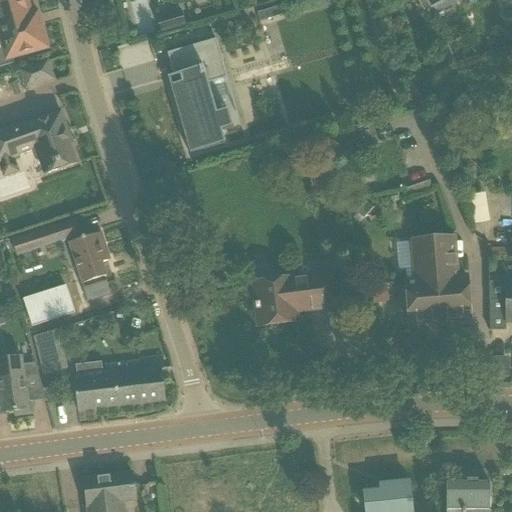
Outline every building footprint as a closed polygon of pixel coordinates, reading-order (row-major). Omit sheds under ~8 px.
[(0,0),(0,67),(13,64),(12,59),(47,49),(37,13),(29,15),(25,0),(0,0)] [(259,23),(284,16),(281,7),(257,14),(259,23)] [(181,12),(157,18),(162,36),(186,30),(181,12)] [(170,87),(186,142),(190,155),(195,153),(225,145),(221,132),(233,129),(228,112),(216,115),(207,84),(227,79),(215,40),(167,54),(168,58),(173,56),(181,84),(170,87)] [(34,85),(29,69),(18,72),(24,89),(34,85)] [(472,129),(494,107),(472,85),(452,105),(450,107),(472,129)] [(34,161),(40,159),(46,175),(75,165),(68,146),(71,145),(60,113),(23,126),(23,125),(0,132),(0,164),(15,159),(32,153),(34,161)] [(335,184),(329,163),(327,158),(314,162),(315,167),(322,188),(335,184)] [(364,219),(373,209),(366,203),(357,213),(364,219)] [(60,242),(56,228),(12,242),(17,256),(35,250),(32,241),(45,236),(49,246),(60,242)] [(108,256),(101,234),(69,245),(82,285),(88,302),(110,295),(106,283),(104,278),(106,278),(101,264),(107,262),(105,257),(108,256)] [(405,283),(409,325),(434,323),(435,319),(443,319),(445,321),(470,319),(467,278),(457,279),(454,239),(412,243),(416,282),(405,283)] [(306,312),(340,307),(337,275),(292,280),(292,279),(252,284),(258,327),(297,322),(295,309),(305,308),(306,312)] [(511,283),(488,283),(489,331),(506,331),(506,325),(511,325),(511,283)] [(387,303),(385,286),(372,288),(374,304),(387,303)] [(72,291),(28,302),(35,330),(79,319),(72,291)] [(58,371),(49,333),(33,337),(43,375),(58,371)] [(0,400),(1,414),(15,412),(15,417),(33,415),(32,402),(45,401),(34,364),(22,365),(21,360),(0,361),(0,400)] [(74,381),(78,413),(165,402),(161,370),(142,373),(141,362),(86,369),(87,379),(74,381)] [(133,481),(132,474),(83,480),(87,511),(124,511),(123,503),(136,502),(133,481)] [(411,511),(409,484),(391,486),(392,492),(381,494),(381,493),(364,495),(365,511),(411,511)] [(489,511),(490,484),(478,484),(478,489),(472,489),(472,488),(471,486),(470,486),(469,485),(468,484),(467,484),(446,484),(445,511),(489,511)]
